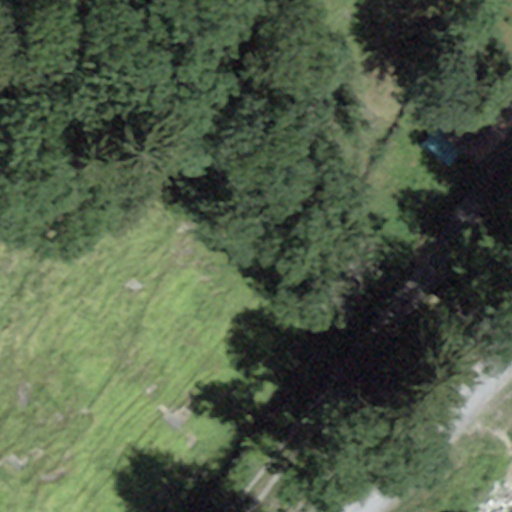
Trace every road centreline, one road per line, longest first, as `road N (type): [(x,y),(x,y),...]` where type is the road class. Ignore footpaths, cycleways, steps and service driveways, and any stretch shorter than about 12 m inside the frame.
road 1 (track): [(511,135),(229,511)]
road 2 (track): [(363,511),(511,350)]
